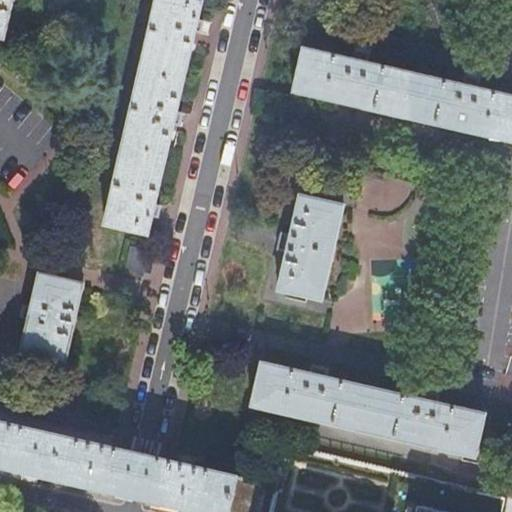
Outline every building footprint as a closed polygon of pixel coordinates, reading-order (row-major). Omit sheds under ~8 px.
[(12,0),(0,0),(0,38),(2,39),(12,0)] [(203,0),(154,0),(102,225),(147,236),(203,0)] [(351,61),(304,50),(293,98),(511,147),(511,96),(479,89),(482,75),(470,72),(466,86),(365,63),(369,48),(355,45),(351,61)] [(274,256),(286,259),(278,291),(321,301),(343,206),(300,197),(290,240),(278,238),(274,256)] [(84,293),(37,281),(17,366),(64,377),(84,293)] [(306,375),(261,365),(250,407),(476,458),(486,417),(437,406),(439,395),(423,391),(420,401),(324,379),(326,369),(309,366),(306,375)] [(145,453),(0,419),(0,468),(135,500),(187,511),(230,511),(239,475),(145,453)] [(511,438),(500,436),(496,446),(511,450),(511,438)] [(457,511),(415,502),(412,511),(457,511)]
